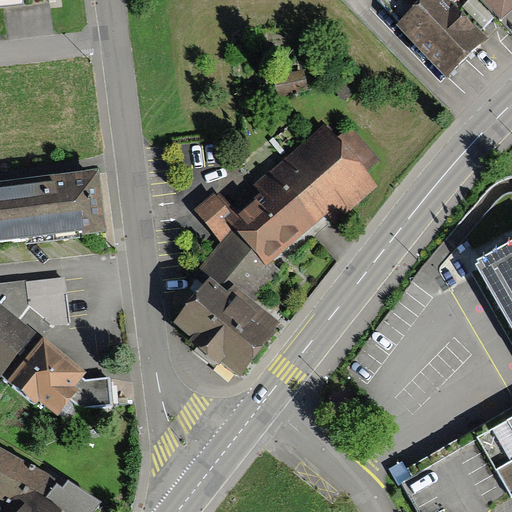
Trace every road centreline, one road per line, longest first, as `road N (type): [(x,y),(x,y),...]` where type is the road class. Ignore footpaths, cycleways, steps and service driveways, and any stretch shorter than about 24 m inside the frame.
road 1 (residential): [(114,34),(162,399),(206,477)]
road 2 (primary): [(265,405),(443,175),(511,104)]
road 3 (residential): [(265,405),(356,482),(374,511)]
